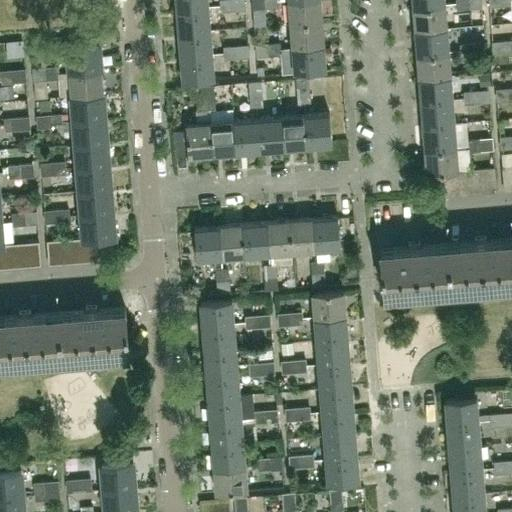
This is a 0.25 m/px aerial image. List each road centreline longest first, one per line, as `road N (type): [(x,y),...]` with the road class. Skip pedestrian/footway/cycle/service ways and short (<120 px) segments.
road 1 (residential): [(148,193),(384,173),(369,0)]
road 2 (residential): [(172,511),(154,279)]
road 3 (residential): [(148,193),(131,0)]
road 4 (residential): [(0,292),(154,279)]
road 5 (residential): [(384,223),(511,213)]
road 6 (residential): [(411,511),(400,389)]
